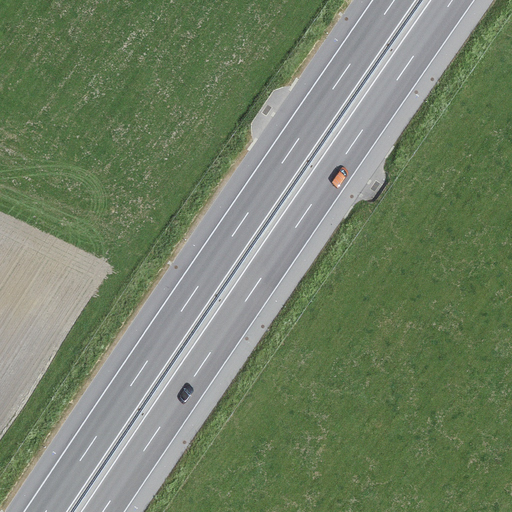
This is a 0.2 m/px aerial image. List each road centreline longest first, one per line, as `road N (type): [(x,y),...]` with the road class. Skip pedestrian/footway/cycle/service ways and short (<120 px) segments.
road 1 (motorway): [(103,511),(453,0)]
road 2 (motorway): [(394,0),(45,511)]
